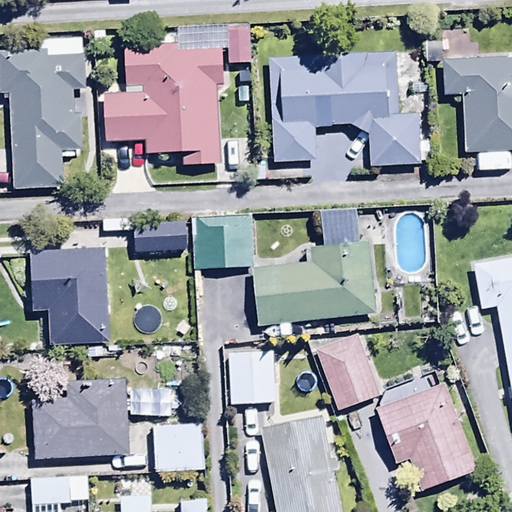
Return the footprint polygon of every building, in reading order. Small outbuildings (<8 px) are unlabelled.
[(248,32),(224,33),(225,66),(249,65),(248,32)] [(197,51),(196,35),(121,37),(123,95),(102,96),(103,147),(144,146),(145,161),(178,160),(179,171),(216,170),(215,100),(220,100),(219,52),(197,51)] [(0,97),(8,98),(10,194),(60,192),(59,155),(79,155),(78,117),(73,117),(73,94),(84,93),(82,42),(39,44),(39,54),(0,55),(0,97)] [(349,128),(366,137),(368,172),(418,170),(416,119),(398,120),(395,55),(267,61),(272,166),(315,164),(314,129),(349,128)] [(511,60),(441,63),(442,100),(461,100),(463,157),(511,155),(511,60)] [(316,219),(320,252),(307,253),(308,267),(248,273),(254,330),(375,318),(368,247),(357,248),(354,215),(316,219)] [(247,218),(191,220),(193,273),(249,271),(247,218)] [(131,226),(132,257),(184,256),(183,225),(131,226)] [(105,348),(103,254),(26,256),(28,316),(46,315),(46,349),(105,348)] [(511,262),(471,269),(478,313),(495,311),(511,414),(511,262)] [(376,399),(353,338),(313,354),(336,415),(376,399)] [(271,355),(227,357),(228,409),(273,407),(271,355)] [(126,460),(124,383),(63,384),(63,404),(29,405),(31,462),(126,460)] [(474,476),(442,387),(373,413),(394,469),(409,463),(421,496),(474,476)] [(325,419),(257,431),(272,511),(338,511),(331,476),(336,475),(325,419)] [(203,475),(200,429),(150,431),(152,478),(203,475)] [(25,511),(148,511),(148,500),(118,501),(118,511),(76,511),(75,479),(25,481),(25,511)]
